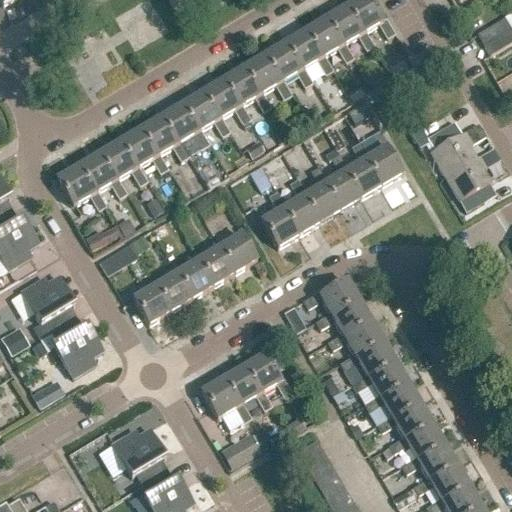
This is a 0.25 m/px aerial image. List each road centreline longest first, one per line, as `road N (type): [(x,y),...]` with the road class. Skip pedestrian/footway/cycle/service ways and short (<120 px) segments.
road 1 (residential): [(295,0),(64,136),(39,136)]
road 2 (residential): [(152,378),(338,266),(369,262),(399,280)]
road 3 (residential): [(39,136),(31,172),(152,378)]
road 4 (unknown): [(256,316),(374,511)]
road 5 (residential): [(511,473),(399,280)]
road 6 (residential): [(511,165),(413,0)]
road 7 (residential): [(0,470),(152,378)]
road 8 (residential): [(152,378),(233,511)]
